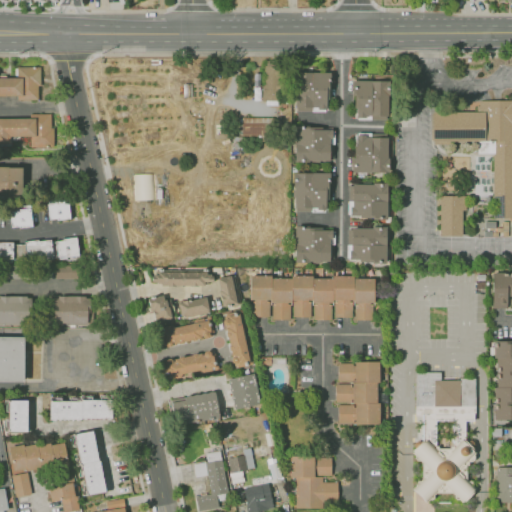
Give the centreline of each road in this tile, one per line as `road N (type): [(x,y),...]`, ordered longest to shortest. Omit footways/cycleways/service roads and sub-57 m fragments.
road 1 (residential): [(62,32),(169,511)]
road 2 (secondary): [(511,31),(87,31)]
